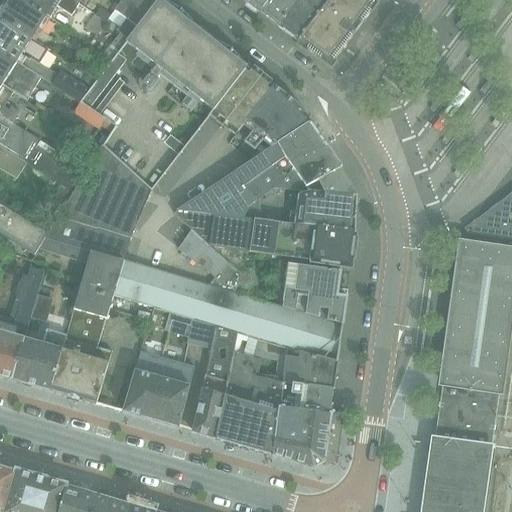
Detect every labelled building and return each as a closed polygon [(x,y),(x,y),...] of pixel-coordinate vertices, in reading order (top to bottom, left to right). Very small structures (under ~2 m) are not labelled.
[(50,18),(21,0),(6,0),(0,10),(0,19),(41,45),(47,49),(52,40),(41,33),(50,18)] [(73,0),(21,0),(50,18),(57,6),(71,16),(79,3),(73,0)] [(158,0),(122,0),(121,2),(105,22),(120,34),(111,45),(119,51),(125,42),(158,0)] [(200,102),(213,112),(209,117),(234,137),(246,121),(273,88),(234,57),(235,56),(231,51),(225,49),(224,50),(210,38),(211,37),(199,28),(198,29),(184,18),(185,17),(181,12),(175,9),(174,10),(161,0),(158,0),(125,42),(139,53),(130,65),(141,73),(149,62),(156,67),(149,76),(146,74),(139,82),(140,88),(147,94),(153,93),(161,83),(157,80),(160,76),(175,88),(178,84),(190,94),(181,104),(192,112),(200,102)] [(268,0),(240,0),(258,13),(268,0)] [(268,0),(258,13),(278,28),(299,0),(268,0)] [(328,0),(299,0),(278,28),(297,42),(328,0)] [(374,1),(373,0),(328,0),(297,42),(297,43),(320,61),(324,55),(333,62),(352,37),(349,35),(352,31),(355,33),(377,4),(374,1)] [(41,45),(0,19),(0,51),(28,69),(27,70),(81,104),(82,102),(91,91),(60,72),(58,75),(40,64),(49,50),(47,49),(41,45)] [(28,69),(0,51),(0,83),(13,92),(28,101),(34,91),(25,85),(23,88),(18,84),(28,69)] [(82,102),(91,108),(126,61),(118,55),(91,91),(82,102)] [(119,80),(96,112),(101,115),(124,84),(119,80)] [(13,92),(0,83),(0,115),(13,124),(20,113),(11,108),(10,110),(4,106),(13,92)] [(295,105),(273,87),(273,88),(246,121),(255,129),(244,143),(254,151),(265,136),(275,144),(308,123),(295,105)] [(0,149),(26,165),(61,187),(73,194),(86,172),(13,124),(0,115),(0,149)] [(309,125),(308,123),(275,144),(277,145),(264,154),(271,165),(284,156),(290,164),(325,146),(310,125),(309,125)] [(184,147),(170,137),(164,145),(178,156),(184,147)] [(341,169),(325,146),(290,164),(284,156),(271,165),(280,177),(294,170),(306,186),(310,184),(341,169)] [(151,191),(103,147),(86,172),(73,194),(65,207),(47,235),(45,239),(91,252),(124,262),(131,240),(151,191)] [(0,170),(17,181),(26,165),(0,149),(0,170)] [(280,177),(271,165),(264,154),(182,209),(245,218),(248,208),(257,203),(256,202),(274,189),(296,191),(306,186),(294,170),(280,177)] [(356,196),(341,169),(310,184),(306,186),(296,191),(303,192),(356,196)] [(73,194),(61,187),(53,199),(65,207),(73,194)] [(356,196),(303,192),(298,225),(306,226),(355,233),(356,209),(356,205),(356,201),(356,196)] [(467,234),(511,240),(511,193),(464,229),(467,233),(467,234)] [(38,250),(45,239),(47,235),(0,206),(0,235),(34,256),(38,250)] [(245,218),(182,209),(178,212),(174,216),(191,231),(193,229),(210,245),(339,267),(351,268),(355,233),(298,225),(245,218)] [(193,229),(191,231),(179,248),(215,277),(228,262),(210,245),(193,229)] [(45,239),(38,250),(88,263),(91,252),(45,239)] [(450,428),(487,433),(493,389),(499,390),(511,298),(511,254),(461,248),(442,381),(457,383),(450,428)] [(91,252),(88,263),(74,310),(106,318),(106,319),(107,320),(113,297),(198,321),(215,326),(237,333),(237,334),(257,341),(287,350),(287,347),(337,361),(342,324),(283,307),(236,294),(207,286),(124,262),(91,252)] [(241,274),(228,262),(215,277),(207,286),(236,294),(241,274)] [(286,289),(283,307),(342,324),(346,298),(341,297),(341,291),(337,291),(340,272),(320,270),(288,264),(284,289),(286,289)] [(44,272),(31,269),(28,278),(23,276),(22,281),(18,285),(16,293),(17,297),(8,328),(0,325),(0,377),(11,380),(23,340),(24,340),(44,272)] [(106,318),(74,310),(67,333),(66,337),(50,392),(96,405),(102,386),(112,352),(98,347),(106,319),(106,318)] [(215,326),(207,362),(204,375),(192,433),(215,440),(223,400),(226,389),(233,353),(237,334),(237,333),(215,326)] [(66,337),(46,331),(42,345),(24,340),(23,340),(11,380),(50,392),(66,337)] [(237,334),(233,353),(226,389),(223,400),(215,440),(272,456),(282,382),(283,378),(258,375),(261,362),(242,356),(244,352),(253,354),(257,341),(237,334)] [(287,347),(287,350),(283,378),(282,382),(303,385),(303,384),(334,388),(337,361),(287,347)] [(194,369),(141,353),(136,371),(135,371),(123,413),(178,429),(194,369)] [(303,385),(282,382),(272,456),(314,469),(323,463),(334,388),(303,384),(303,385)] [(429,511),(476,511),(485,452),(439,446),(429,511)] [(4,511),(15,473),(0,468),(0,511),(4,511)] [(16,471),(15,473),(4,511),(58,511),(65,488),(66,486),(16,471)] [(93,511),(98,497),(65,488),(58,511),(93,511)] [(128,511),(130,507),(98,497),(93,511),(128,511)]
